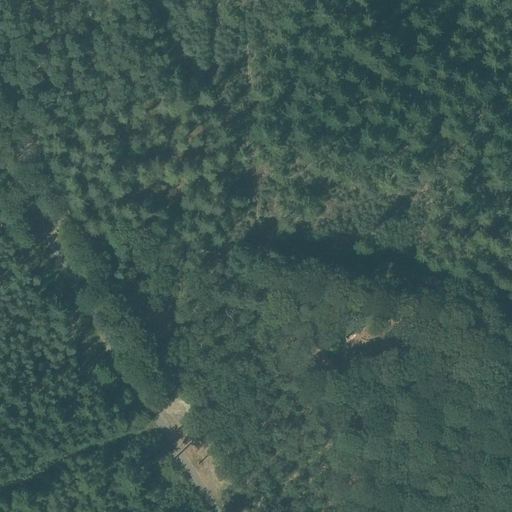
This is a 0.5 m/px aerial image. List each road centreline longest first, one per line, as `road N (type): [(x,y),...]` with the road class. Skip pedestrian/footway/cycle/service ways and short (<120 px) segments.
road 1 (track): [(511,305),(255,249),(39,218)]
road 2 (unclassified): [(0,154),(216,511)]
road 3 (track): [(0,489),(158,422)]
